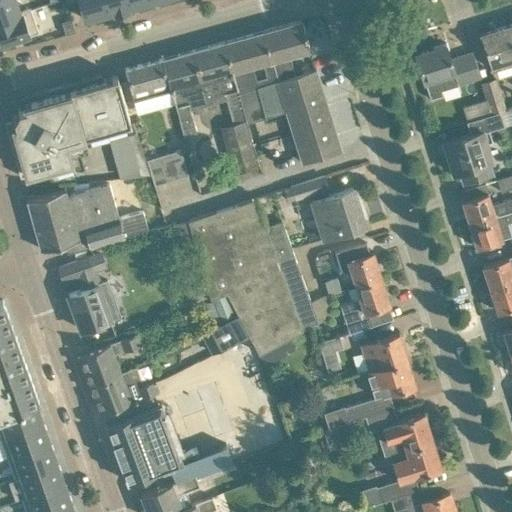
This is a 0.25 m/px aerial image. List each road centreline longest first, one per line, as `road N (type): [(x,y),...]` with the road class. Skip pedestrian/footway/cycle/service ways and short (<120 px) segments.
road 1 (residential): [(492,511),(338,0)]
road 2 (residential): [(0,81),(283,0)]
road 3 (residential): [(116,511),(24,264)]
